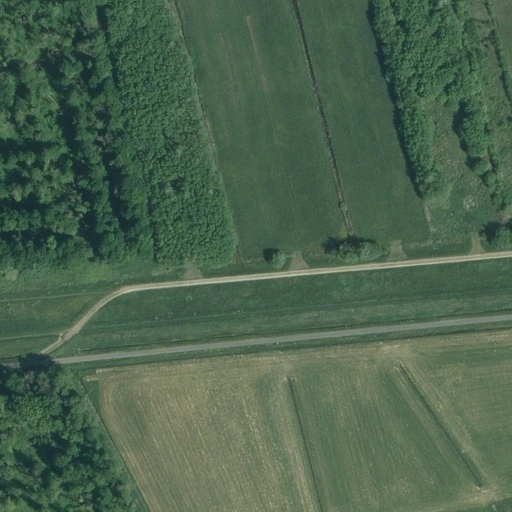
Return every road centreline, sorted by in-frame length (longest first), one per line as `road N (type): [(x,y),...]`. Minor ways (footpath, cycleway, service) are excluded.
road 1 (track): [(511,256),(136,289),(113,295),(18,368)]
road 2 (unclassified): [(0,370),(511,319)]
